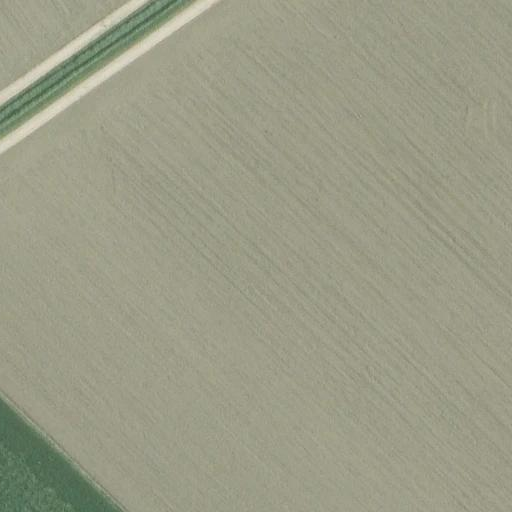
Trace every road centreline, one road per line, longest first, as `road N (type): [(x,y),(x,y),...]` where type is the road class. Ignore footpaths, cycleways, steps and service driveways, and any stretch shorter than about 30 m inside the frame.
road 1 (track): [(0,148),(210,0)]
road 2 (track): [(134,0),(0,95)]
